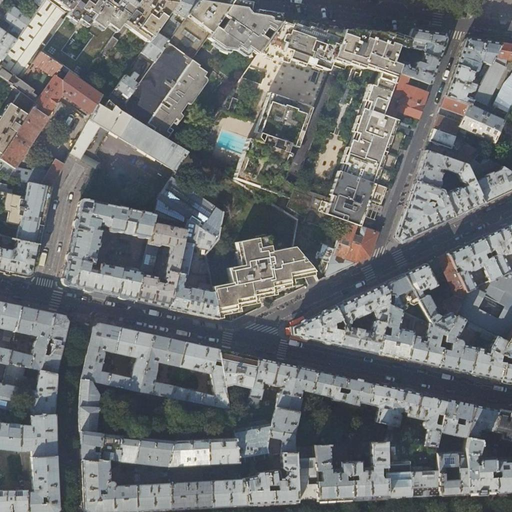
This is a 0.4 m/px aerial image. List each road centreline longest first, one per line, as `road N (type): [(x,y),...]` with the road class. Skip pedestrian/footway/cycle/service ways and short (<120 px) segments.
road 1 (residential): [(235,338),(511,398)]
road 2 (residential): [(459,23),(372,273)]
road 3 (residential): [(82,305),(235,338)]
road 4 (residential): [(372,273),(511,206)]
road 5 (residential): [(235,338),(372,273)]
road 6 (residential): [(459,23),(320,0)]
